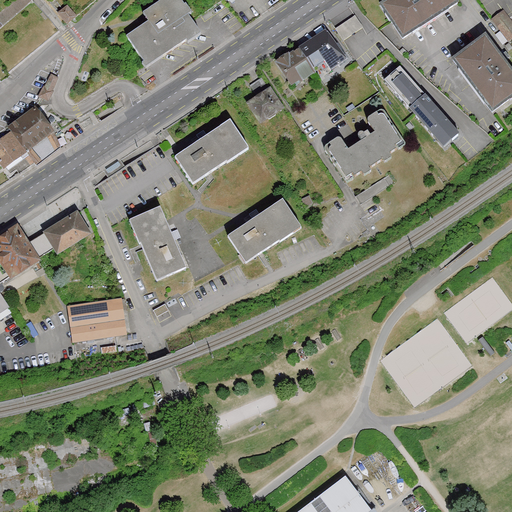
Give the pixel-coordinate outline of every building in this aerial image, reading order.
[(0,26),(30,0),(15,0),(0,13),(0,26)] [(149,26),(126,40),(145,71),(201,38),(178,0),(167,0),(142,15),(149,26)] [(456,0),(386,0),(380,4),(405,43),(461,7),(456,0)] [(70,24),(80,16),(71,4),(61,12),(70,24)] [(327,20),(344,46),(368,32),(351,5),(327,20)] [(511,22),(504,11),(492,19),(510,44),(511,43),(511,22)] [(279,63),(291,83),(300,77),(302,81),(314,73),(313,69),(319,65),(323,71),(329,67),(330,70),(345,60),(327,34),(319,40),(318,39),(289,58),(288,57),(279,63)] [(511,71),(487,37),(453,62),(494,118),(511,104),(511,71)] [(400,70),(384,82),(409,112),(436,143),(444,151),(461,137),(400,70)] [(52,101),(62,75),(52,72),(42,97),(52,101)] [(261,94),(271,86),(265,79),(255,86),(261,94)] [(270,90),(246,106),(262,128),(285,112),(270,90)] [(13,131),(29,153),(58,132),(38,105),(9,126),(13,131)] [(340,140),(325,150),(348,185),(405,148),(382,112),(367,122),(376,136),(349,154),(340,140)] [(231,123),(174,159),(191,188),(249,152),(231,123)] [(13,131),(0,140),(0,163),(6,172),(29,153),(13,131)] [(436,143),(428,153),(444,174),(453,165),(444,151),(436,143)] [(359,194),(363,201),(384,187),(380,181),(359,194)] [(283,203),(226,241),(245,269),(301,231),(283,203)] [(160,208),(130,221),(156,280),(186,267),(174,240),(180,238),(177,231),(171,233),(160,208)] [(45,234),(54,248),(59,255),(94,234),(80,211),(45,234)] [(0,236),(0,282),(54,248),(45,234),(31,243),(19,224),(0,236)] [(0,322),(13,313),(0,292),(0,322)] [(124,299),(69,307),(74,342),(126,335),(122,310),(127,309),(124,299)] [(372,511),(347,478),(303,511),(372,511)]
